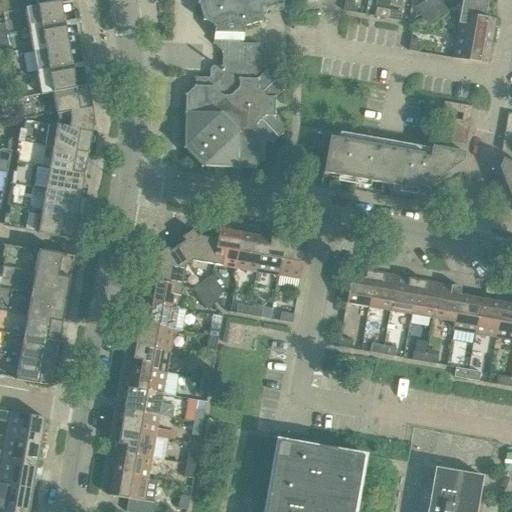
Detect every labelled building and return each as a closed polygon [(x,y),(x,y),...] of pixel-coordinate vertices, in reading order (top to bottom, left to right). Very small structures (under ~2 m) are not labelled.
[(273,115),(274,99),(284,90),(284,80),(275,71),(267,70),(267,54),(258,44),(255,44),(252,43),(240,43),(240,42),(242,42),(242,41),(240,41),(238,34),(243,32),(243,28),(260,23),(263,17),(265,12),(282,7),(286,0),(198,0),(197,3),(202,21),(214,28),(214,29),(213,29),(213,42),(212,43),(212,44),(221,53),(220,71),(213,77),(194,77),(193,78),(193,86),(184,95),(182,149),(200,168),(231,169),(240,169),(254,169),(264,160),(264,143),(272,143),(282,134),(283,124),(273,115)] [(429,8),(440,1),(439,0),(425,0),(424,1),(429,8)] [(484,19),(484,18),(487,0),(461,0),(459,15),(484,19)] [(429,8),(424,1),(414,8),(419,16),(429,8)] [(355,13),(357,4),(344,2),(343,11),(355,13)] [(63,25),(60,5),(59,3),(36,7),(36,6),(24,9),(28,31),(63,25)] [(448,13),(443,6),(433,13),(438,21),(448,13)] [(386,19),(388,10),(375,8),(374,17),(386,19)] [(399,21),(400,12),(388,10),(386,19),(399,21)] [(438,21),(433,13),(422,20),(428,28),(438,21)] [(490,43),(494,20),(484,18),(484,19),(459,15),(455,36),(490,43)] [(67,46),(64,27),(63,25),(28,31),(32,52),(67,46)] [(486,65),(490,43),(455,36),(451,59),(486,65)] [(417,53),(419,40),(410,38),(408,51),(417,53)] [(71,67),(67,46),(32,52),(36,74),(71,67)] [(13,78),(11,67),(11,66),(3,67),(0,71),(0,77),(1,80),(13,78)] [(74,89),(74,87),(71,69),(71,67),(36,74),(40,96),(52,94),(51,93),(74,89)] [(15,89),(13,78),(1,80),(2,87),(7,90),(15,89)] [(90,108),(86,85),(74,87),(74,89),(51,93),(52,94),(55,114),(90,108)] [(465,145),(468,128),(471,107),(443,102),(442,110),(462,114),(461,121),(453,120),(449,143),(465,145)] [(91,133),(93,121),(90,108),(55,114),(56,121),(55,127),(91,133)] [(511,153),(511,114),(507,114),(501,152),(511,153)] [(52,148),(87,154),(91,133),(55,127),(52,148)] [(40,135),(19,132),(17,143),(38,147),(40,135)] [(453,168),(462,162),(464,152),(431,147),(429,158),(422,157),(423,154),(329,137),(322,174),(417,190),(417,187),(425,188),(453,168)] [(83,175),(87,155),(87,154),(52,148),(48,169),(83,175)] [(0,160),(8,162),(10,151),(1,149),(0,149),(0,160)] [(511,163),(501,159),(498,168),(511,203),(511,163)] [(0,172),(6,174),(8,162),(0,160),(0,172)] [(79,197),(83,175),(48,169),(44,191),(79,197)] [(76,218),(79,197),(44,191),(40,212),(76,218)] [(29,199),(7,196),(5,206),(8,207),(27,210),(29,199)] [(72,240),(76,218),(40,212),(36,234),(49,236),(72,240)] [(213,265),(217,240),(216,240),(218,230),(200,227),(199,232),(192,230),(181,238),(184,242),(176,247),(188,264),(192,261),(213,265)] [(234,269),(240,233),(218,230),(216,240),(217,240),(213,265),(234,269)] [(255,272),(261,237),(240,233),(234,269),(255,272)] [(277,276),(283,241),(261,237),(255,272),(277,276)] [(299,280),(305,245),(283,241),(277,276),(299,280)] [(181,287),(184,266),(188,264),(176,247),(169,252),(166,248),(155,256),(160,262),(156,282),(146,280),(145,281),(181,287)] [(69,279),(73,257),(47,252),(38,251),(34,273),(69,279)] [(0,266),(0,277),(19,281),(20,270),(0,266)] [(367,308),(374,273),(351,269),(345,304),(367,308)] [(65,301),(69,279),(34,273),(30,295),(65,301)] [(389,312),(395,276),(374,273),(367,308),(389,312)] [(218,286),(211,275),(203,281),(211,291),(218,286)] [(410,315),(416,280),(395,276),(389,312),(410,315)] [(431,319),(438,284),(416,280),(410,315),(431,319)] [(177,309),(181,287),(145,281),(142,302),(177,309)] [(206,294),(199,284),(191,289),(199,299),(206,294)] [(452,331),(459,288),(438,284),(431,319),(452,323),(451,331),(452,331)] [(226,296),(218,286),(211,291),(218,301),(226,296)] [(0,288),(0,299),(15,302),(17,291),(0,288)] [(473,335),(480,299),(459,296),(460,288),(459,288),(452,331),(473,335)] [(206,310),(213,305),(206,294),(199,299),(206,310)] [(61,322),(65,301),(30,295),(26,316),(61,322)] [(0,310),(13,313),(15,302),(0,299),(0,310)] [(494,338),(501,303),(480,299),(473,335),(494,338)] [(181,331),(185,310),(177,309),(142,302),(138,324),(173,330),(173,329),(181,331)] [(511,341),(511,305),(501,303),(494,338),(511,341)] [(248,316),(249,307),(236,305),(235,314),(248,316)] [(260,318),(261,309),(249,307),(248,316),(260,318)] [(13,313),(0,310),(0,321),(11,324),(13,313)] [(291,324),(293,315),(280,312),(279,321),(291,324)] [(57,343),(61,322),(26,316),(22,337),(57,343)] [(169,352),(173,330),(138,324),(134,346),(169,352)] [(217,338),(219,325),(210,324),(208,336),(217,338)] [(215,350),(217,338),(208,336),(206,349),(215,350)] [(54,364),(57,343),(22,337),(18,358),(54,364)] [(350,349),(352,341),(339,338),(337,347),(350,349)] [(381,355),(383,346),(370,344),(369,353),(381,355)] [(166,373),(169,352),(134,346),(130,368),(165,375),(166,373)] [(393,357),(395,348),(383,346),(381,355),(393,357)] [(424,363),(425,354),(413,351),(411,360),(424,363)] [(436,365),(437,356),(425,354),(424,363),(436,365)] [(50,387),(54,364),(18,358),(14,381),(26,383),(50,387)] [(209,381),(211,369),(202,367),(200,380),(209,381)] [(174,397),(178,375),(166,373),(165,375),(130,368),(126,389),(162,395),(162,394),(174,397)] [(466,379),(467,370),(455,368),(453,377),(466,379)] [(478,382),(479,373),(467,370),(466,379),(478,382)] [(508,387),(510,378),(497,376),(496,385),(508,387)] [(207,394),(209,381),(200,380),(198,392),(207,394)] [(173,406),(160,404),(162,395),(126,389),(123,410),(158,416),(158,417),(171,419),(173,406)] [(202,424),(204,411),(187,408),(185,419),(193,420),(193,422),(202,424)] [(40,443),(43,425),(44,419),(0,410),(0,421),(7,423),(5,437),(40,443)] [(154,437),(158,417),(158,416),(123,410),(119,431),(154,437)] [(199,436),(202,424),(193,422),(190,435),(199,436)] [(151,459),(154,437),(119,431),(115,452),(151,459)] [(0,460),(36,467),(40,443),(5,437),(2,451),(0,450),(0,460)] [(354,511),(364,456),(276,440),(263,511),(354,511)] [(147,480),(151,459),(115,452),(112,474),(147,480)] [(194,467),(196,454),(187,453),(185,465),(194,467)] [(0,484),(32,490),(36,467),(0,460),(0,484)] [(192,479),(194,467),(185,465),(183,477),(192,479)] [(475,511),(482,477),(434,468),(426,511),(475,511)] [(125,511),(150,511),(156,482),(147,480),(112,474),(108,496),(127,499),(125,511)] [(0,508),(18,511),(27,511),(32,490),(0,484),(0,508)] [(187,510),(189,497),(180,496),(178,508),(187,510)]
